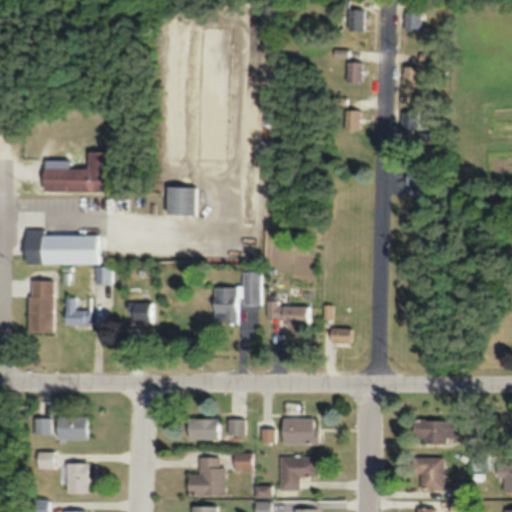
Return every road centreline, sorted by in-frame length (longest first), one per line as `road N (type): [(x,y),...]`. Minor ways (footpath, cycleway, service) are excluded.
road 1 (residential): [(0,376),(511,378)]
road 2 (residential): [(380,375),(391,17)]
road 3 (residential): [(2,376),(5,141)]
road 4 (residential): [(139,511),(144,375)]
road 5 (residential): [(369,511),(371,375)]
